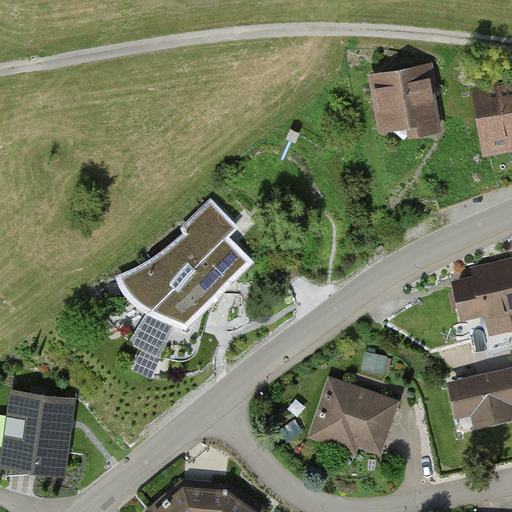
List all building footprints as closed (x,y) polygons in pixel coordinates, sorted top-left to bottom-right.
[(432,67),(368,78),(379,146),(443,136),(432,67)] [(511,86),(470,94),(481,164),(511,158),(511,86)] [(165,332),(185,338),(253,270),(227,244),(237,234),(209,206),(181,234),(186,240),(153,268),(118,285),(127,303),(146,323),(165,332)] [(511,264),(472,273),(475,284),(453,289),(461,330),(487,325),(488,332),(511,328),(510,319),(511,318),(511,264)] [(511,373),(447,389),(457,428),(471,424),(475,438),(511,428),(511,373)] [(399,407),(329,381),(307,442),(376,468),(399,407)] [(65,485),(74,405),(9,398),(0,478),(65,485)] [(164,511),(246,511),(229,499),(185,495),(164,511)]
